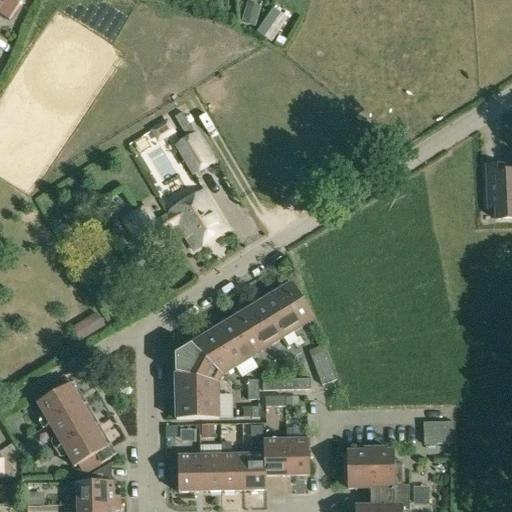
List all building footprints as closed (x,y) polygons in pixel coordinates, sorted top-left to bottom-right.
[(24,0),(0,0),(0,14),(9,21),(24,0)] [(245,10),(241,22),(255,27),(259,14),(245,10)] [(277,18),(268,12),(255,32),(262,36),(264,33),(266,34),(277,18)] [(275,43),(282,47),(286,41),(279,37),(275,43)] [(168,119),(149,130),(158,145),(177,134),(168,119)] [(192,177),(212,165),(215,163),(196,132),(174,146),(192,177)] [(169,188),(188,181),(179,154),(160,161),(169,188)] [(486,167),(488,209),(495,209),(496,221),(511,219),(511,171),(502,172),(502,166),(486,167)] [(177,226),(193,252),(227,231),(204,192),(157,220),(148,205),(122,220),(140,249),(162,236),(161,235),(177,226)] [(292,284),(272,297),(294,333),(293,330),(313,318),(292,284)] [(272,346),(294,333),(272,297),(230,322),(252,358),(253,358),(252,355),(270,344),(272,346)] [(72,329),(80,341),(93,334),(85,321),(72,329)] [(176,420),(219,420),(218,384),(222,377),(252,358),(230,322),(179,353),(175,359),(176,420)] [(322,386),(337,381),(326,353),(311,359),(322,386)] [(32,395),(38,404),(37,405),(74,469),(77,467),(83,476),(116,457),(73,384),(67,374),(32,395)] [(291,380),(272,381),(273,392),(291,391),(291,380)] [(310,380),(291,380),(291,391),(311,391),(310,380)] [(248,401),(259,401),(259,381),(248,382),(248,401)] [(272,381),(263,381),(263,392),(273,392),(272,381)] [(265,406),(279,405),(278,397),(265,398),(265,406)] [(285,398),(285,405),(299,405),(298,397),(285,398)] [(244,419),(251,419),(251,408),(243,408),(244,419)] [(259,419),(260,419),(260,408),(251,408),(251,419),(259,419)] [(455,445),(454,423),(423,424),(424,445),(455,445)] [(245,434),(256,434),(256,425),(245,425),(245,434)] [(165,427),(166,439),(174,438),(177,435),(177,426),(165,427)] [(212,440),(212,426),(198,427),(199,441),(212,440)] [(263,441),(264,443),(264,455),(265,455),(265,478),(266,478),(266,492),(266,477),(286,477),(286,441),(263,441)] [(308,441),(286,441),(286,477),(309,476),(308,441)] [(232,456),(231,443),(221,443),(221,456),(222,492),(244,492),(243,456),(232,456)] [(347,460),(344,460),(344,483),(344,484),(348,484),(348,490),(370,490),(371,508),(355,508),(355,511),(409,511),(410,509),(409,487),(402,488),(402,482),(402,462),(394,462),(394,453),(387,453),(387,450),(363,450),(363,453),(347,453),(347,460)] [(264,455),(243,456),(244,492),(266,492),(266,478),(265,478),(265,455),(264,455)] [(178,493),(201,493),(200,456),(178,457),(178,493)] [(221,456),(200,456),(201,493),(222,492),(221,456)] [(77,483),(77,506),(120,505),(120,498),(113,498),(113,483),(77,483)] [(28,506),(44,506),(44,493),(39,493),(39,484),(28,484),(29,493),(27,493),(28,506)]
